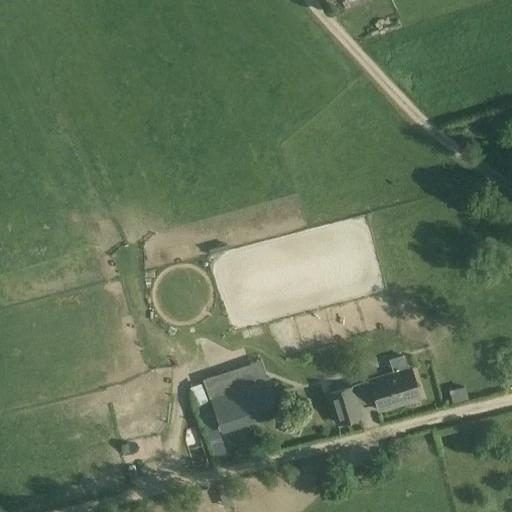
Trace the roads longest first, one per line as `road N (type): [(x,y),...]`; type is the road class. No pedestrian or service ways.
road 1 (track): [(79,511),(511,401)]
road 2 (track): [(511,190),(433,131),(309,0)]
